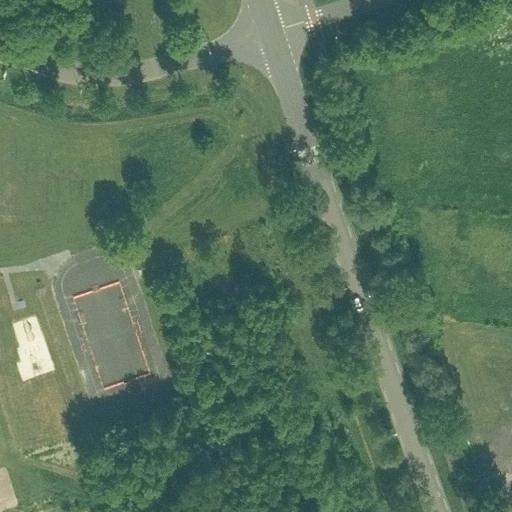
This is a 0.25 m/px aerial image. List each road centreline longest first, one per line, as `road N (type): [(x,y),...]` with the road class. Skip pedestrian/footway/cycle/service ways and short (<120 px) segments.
road 1 (tertiary): [(435,511),(272,30)]
road 2 (tertiary): [(0,51),(64,69),(125,71),(272,30)]
